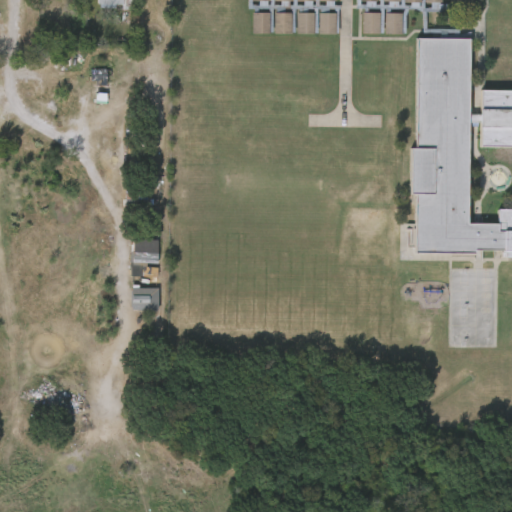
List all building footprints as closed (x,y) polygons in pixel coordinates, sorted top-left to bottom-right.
[(134,0),(134,10),(122,9),(122,5),(114,4),(114,8),(99,8),(100,3),(97,3),(97,0),(134,0)] [(255,0),(238,0),(239,9),(256,8),(255,0)] [(300,0),(283,0),(283,9),(300,8),(300,0)] [(322,9),(322,0),(304,0),(305,9),(322,9)] [(462,0),(462,7),(474,15),(511,15),(511,256),(498,256),(498,249),(470,249),(470,252),(409,251),(409,195),(404,195),(404,149),(410,149),(411,37),(465,38),(463,221),(493,222),(493,208),(511,207),(511,160),(484,160),(484,139),(480,139),(480,132),(484,132),(484,111),(511,111),(511,62),(485,62),(485,42),(481,42),(481,35),(485,35),(485,19),(473,18),(464,12),(422,12),(415,9),(407,9),(405,15),(405,33),(384,33),(385,13),(386,13),(386,8),(383,8),(383,33),(361,32),(361,12),(364,12),(364,8),(356,8),(356,0),(375,0),(375,4),(379,4),(379,0),(437,0),(437,4),(447,4),(447,2),(445,2),(445,0),(462,0)] [(310,34),(293,34),(293,13),(310,13),(310,34)] [(332,34),(314,34),(314,13),(332,13),(332,34)] [(256,41),(255,20),(239,20),(239,41),(256,41)] [(261,21),(261,41),(277,41),(277,21),(261,21)] [(300,41),(300,21),(283,21),(284,42),(300,41)] [(322,41),(322,21),(304,21),(305,42),(322,41)] [(119,271),(143,272),(144,249),(120,248),(119,271)] [(119,284),(133,284),(133,278),(144,278),(144,275),(119,275),(119,284)] [(145,296),(118,295),(117,317),(145,318),(145,296)]
